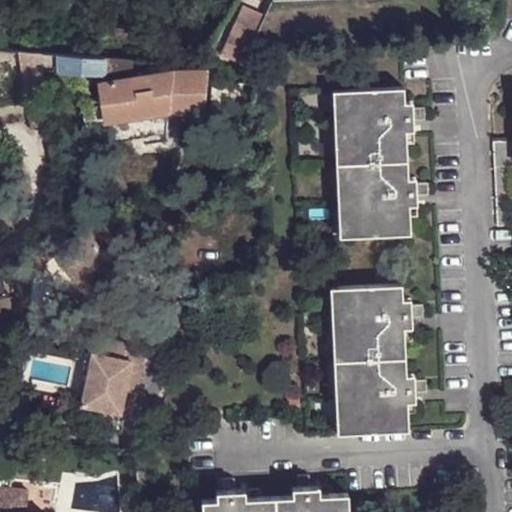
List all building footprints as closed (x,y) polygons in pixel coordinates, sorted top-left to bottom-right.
[(41,52),(21,50),(25,94),(46,92),(44,78),(41,52)] [(132,59),(41,52),(44,78),(133,72),(132,59)] [(203,112),(205,73),(193,71),(177,71),(101,83),(101,89),(105,120),(168,112),(203,112)] [(346,92),(350,236),(414,234),(413,206),(412,179),(410,131),(409,103),(409,89),(346,92)] [(344,236),(350,236),(346,92),(340,92),(344,236)] [(417,103),(409,103),(410,131),(418,131),(418,120),(417,109),(417,103)] [(429,109),(417,109),(418,120),(430,120),(429,109)] [(511,143),(499,144),(502,228),(511,227),(511,143)] [(419,178),(412,179),(413,206),(421,206),(420,196),(420,185),(419,178)] [(433,185),(420,185),(420,196),(433,196),(433,185)] [(341,288),(348,433),(411,430),(410,402),(409,376),(407,328),(406,300),(405,286),(341,288)] [(340,433),(348,433),(341,288),(334,288),(340,433)] [(413,299),(406,300),(407,328),(414,328),(413,317),(413,306),(413,299)] [(426,306),(413,306),(413,317),(426,316),(426,306)] [(128,383),(136,385),(142,386),(150,348),(108,339),(105,356),(93,354),(82,406),(122,414),(127,393),(128,383)] [(416,375),(409,376),(410,402),(417,402),(417,395),(416,383),(416,375)] [(428,382),(416,383),(417,395),(428,394),(428,382)] [(134,394),(136,385),(128,383),(127,393),(134,394)] [(7,407),(5,406),(1,438),(38,443),(39,413),(7,407)] [(301,477),(302,488),(312,488),(311,477),(301,477)] [(226,480),(227,492),(237,491),(236,479),(226,480)] [(0,511),(24,511),(27,490),(0,487),(0,511)] [(295,489),(296,496),(322,495),(321,487),(312,488),(302,488),(295,489)] [(219,492),(219,499),(247,497),(247,491),(237,491),(227,492),(219,492)] [(205,511),(350,511),(350,494),(322,495),(296,496),(247,497),(219,499),(205,500),(205,511)]
